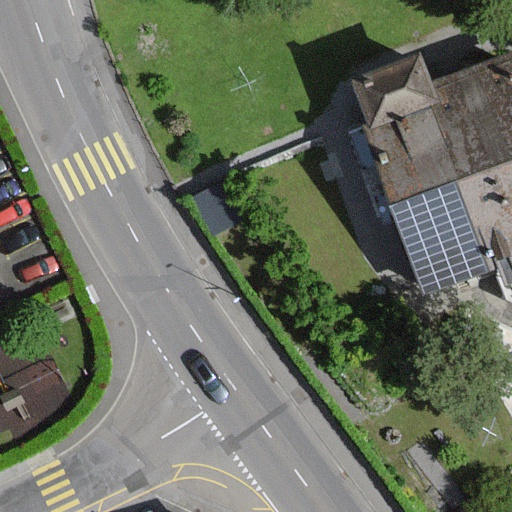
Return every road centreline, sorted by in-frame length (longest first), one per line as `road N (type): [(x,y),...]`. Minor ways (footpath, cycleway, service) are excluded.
road 1 (primary): [(29,0),(88,163),(232,397)]
road 2 (residential): [(0,509),(232,397)]
road 3 (primary): [(232,397),(322,511)]
